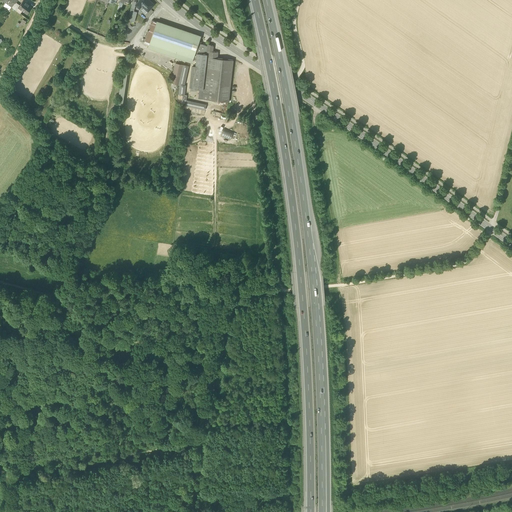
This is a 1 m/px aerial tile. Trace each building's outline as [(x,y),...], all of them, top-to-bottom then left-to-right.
[(23,10),(28,14),(33,7),(23,0),(20,6),(19,7),(23,10)] [(144,7),(148,11),(154,4),(149,0),(139,0),(136,5),(140,8),(142,5),(144,7)] [(145,40),(150,42),(157,22),(152,20),(145,41),(145,40)] [(150,42),(194,57),(195,52),(198,43),(201,37),(157,22),(150,42)] [(148,47),(187,61),(188,58),(193,60),(194,57),(150,42),(149,44),(148,47)] [(196,64),(196,67),(193,88),(197,89),(199,89),(203,89),(203,90),(207,54),(208,51),(208,46),(207,46),(198,43),(195,52),(197,53),(196,61),(196,64)] [(192,63),(193,60),(188,58),(187,61),(148,47),(148,48),(192,63)] [(202,99),(229,102),(233,60),(218,58),(218,52),(213,51),(208,51),(207,54),(203,90),(203,89),(202,99)] [(171,83),(179,84),(183,65),(176,63),(171,83)] [(184,85),(188,66),(184,65),(179,85),(181,85),(184,85)] [(128,73),(122,72),(116,110),(122,111),(128,73)] [(206,105),(186,101),(186,103),(186,105),(205,110),(206,105)] [(235,131),(224,129),(222,138),(233,141),(235,131)]
